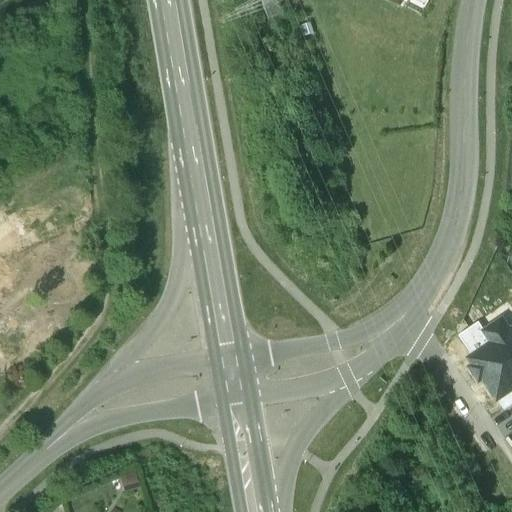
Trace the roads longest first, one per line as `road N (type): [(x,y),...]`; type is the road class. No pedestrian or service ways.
road 1 (track): [(80,0),(105,295),(91,329),(0,433)]
road 2 (residential): [(335,362),(383,339),(416,305),(447,249),(464,173),(476,0)]
road 3 (secondary): [(199,185),(168,309),(77,420)]
road 4 (secondary): [(233,380),(199,185)]
road 5 (secondary): [(199,185),(167,0)]
road 6 (secondary): [(276,511),(291,450),(325,403),(335,362)]
road 7 (residential): [(233,380),(77,420)]
road 8 (secondary): [(256,511),(233,380)]
